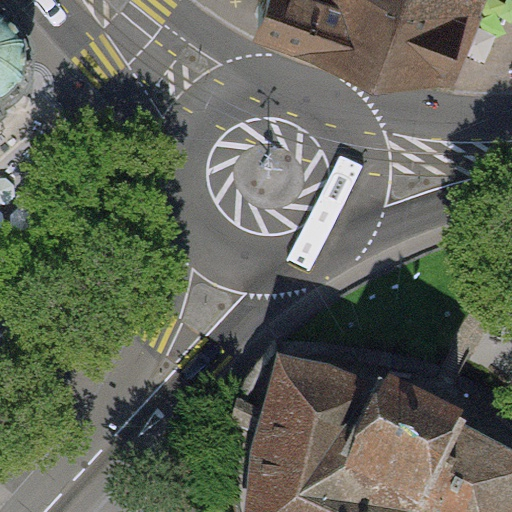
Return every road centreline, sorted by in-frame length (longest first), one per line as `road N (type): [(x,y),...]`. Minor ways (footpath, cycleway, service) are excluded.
road 1 (secondary): [(120,431),(203,362),(294,265)]
road 2 (secondary): [(186,221),(158,331),(120,431)]
road 3 (secondary): [(47,0),(174,167)]
road 4 (secondary): [(511,121),(337,105)]
road 5 (secondary): [(344,232),(511,192)]
road 6 (residential): [(120,431),(0,359)]
road 7 (secondary): [(344,232),(365,180),(363,152),(337,105)]
road 8 (secondary): [(263,77),(209,98),(179,141),(174,167)]
road 9 (secondary): [(263,77),(166,0)]
road 10 (secondary): [(186,221),(229,259),(261,268),(294,265)]
